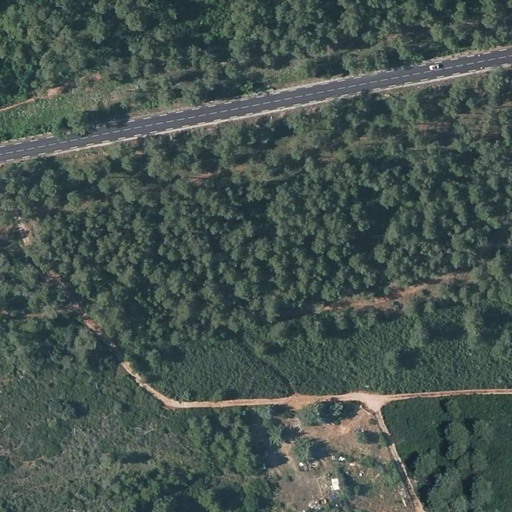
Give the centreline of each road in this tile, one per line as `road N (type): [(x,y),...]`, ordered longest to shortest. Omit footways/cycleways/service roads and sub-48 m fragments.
road 1 (track): [(511,15),(95,80),(0,109)]
road 2 (secondary): [(0,152),(511,55)]
road 3 (track): [(102,337),(173,403),(511,390)]
